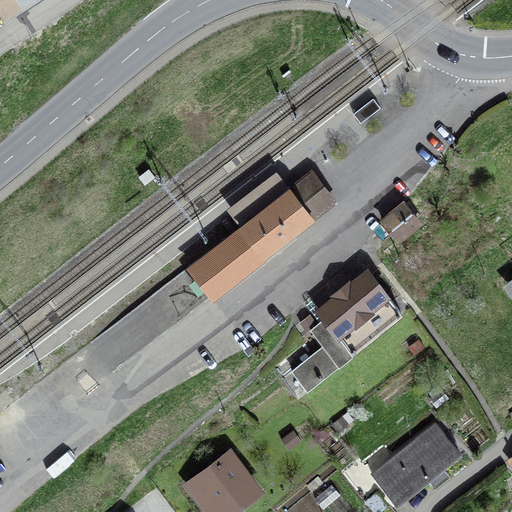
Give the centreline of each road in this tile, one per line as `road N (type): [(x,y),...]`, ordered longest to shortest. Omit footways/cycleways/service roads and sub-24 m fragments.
road 1 (unclassified): [(471,56),(397,168),(350,218),(132,386),(3,511)]
road 2 (primary): [(0,165),(146,40),(209,0)]
